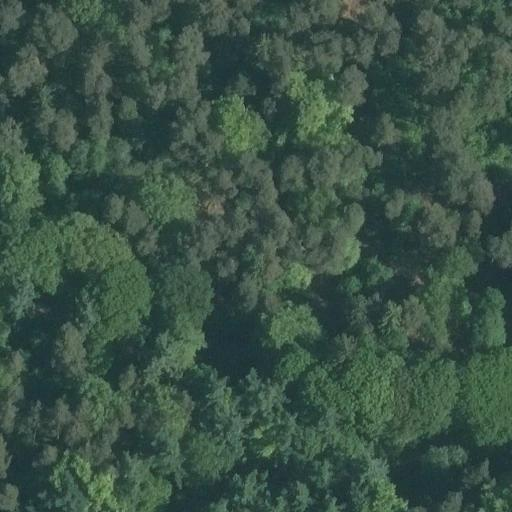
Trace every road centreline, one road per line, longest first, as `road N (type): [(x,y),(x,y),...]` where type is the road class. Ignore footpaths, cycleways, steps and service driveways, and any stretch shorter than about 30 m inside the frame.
road 1 (track): [(262,483),(217,426),(212,364),(0,302)]
road 2 (track): [(511,413),(262,483)]
road 3 (unknown): [(511,452),(290,511)]
